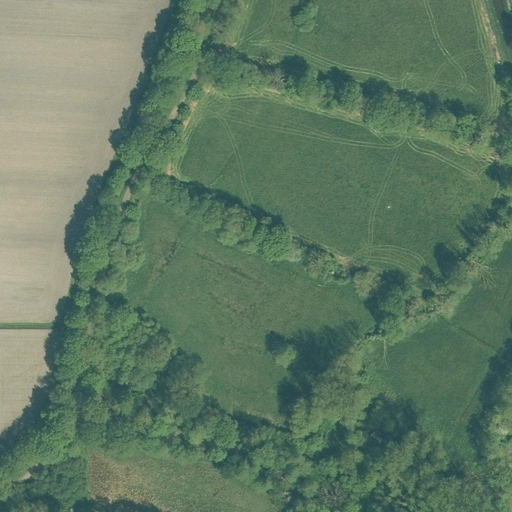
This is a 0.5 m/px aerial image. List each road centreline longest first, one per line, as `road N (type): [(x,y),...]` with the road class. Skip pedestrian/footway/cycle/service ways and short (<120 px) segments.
road 1 (unclassified): [(0,499),(68,432),(119,216),(225,0)]
road 2 (track): [(336,511),(241,452),(75,416)]
